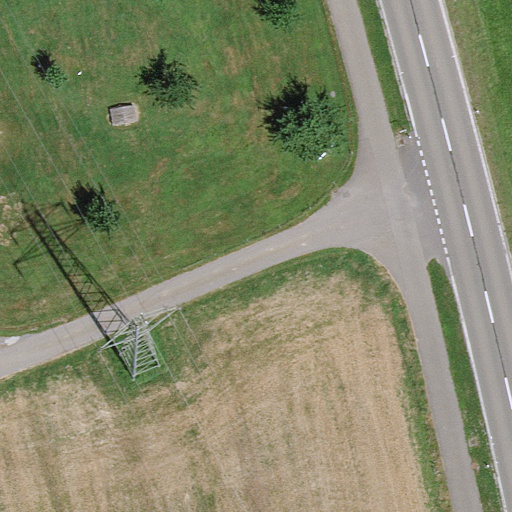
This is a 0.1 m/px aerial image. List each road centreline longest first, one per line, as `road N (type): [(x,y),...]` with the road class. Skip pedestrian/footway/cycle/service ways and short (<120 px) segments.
road 1 (secondary): [(511,419),(404,0)]
road 2 (track): [(458,511),(387,193)]
road 3 (track): [(387,193),(332,0)]
